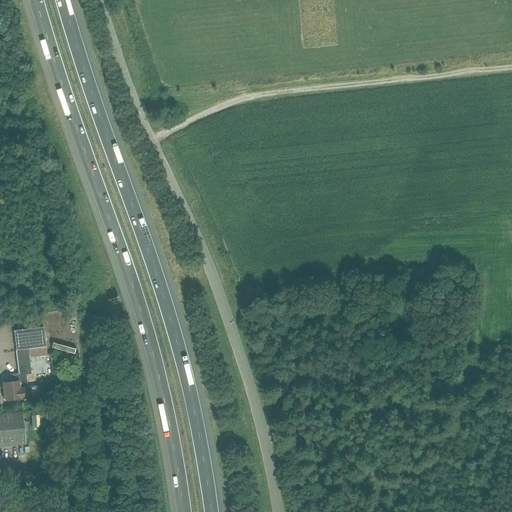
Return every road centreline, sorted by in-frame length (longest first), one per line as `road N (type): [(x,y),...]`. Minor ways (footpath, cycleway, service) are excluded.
road 1 (unclassified): [(277,511),(239,353),(102,0)]
road 2 (motorway): [(211,511),(177,341),(62,0)]
road 3 (motorway): [(36,0),(150,340),(183,511)]
road 4 (track): [(511,70),(252,96),(153,139)]
